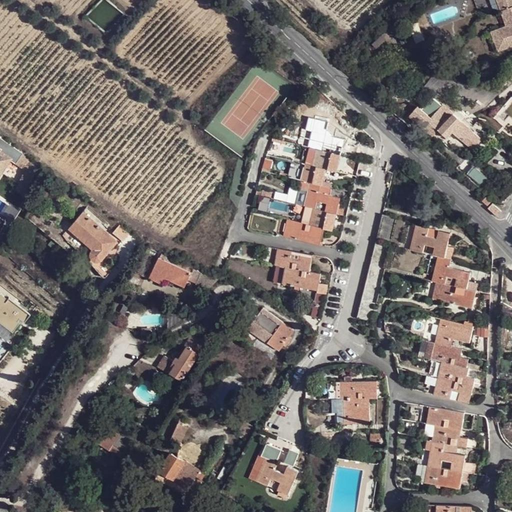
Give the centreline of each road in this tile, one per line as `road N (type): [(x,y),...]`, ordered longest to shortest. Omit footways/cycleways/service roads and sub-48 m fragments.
road 1 (residential): [(339,339),(382,167),(399,139)]
road 2 (tertiary): [(399,139),(249,0)]
road 3 (residential): [(497,269),(492,410)]
road 4 (tertiary): [(500,234),(399,139)]
